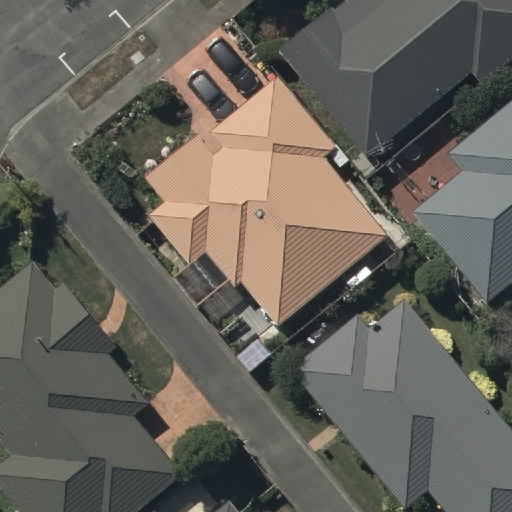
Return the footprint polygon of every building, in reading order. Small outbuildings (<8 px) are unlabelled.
[(481,90),(511,65),(511,0),(352,0),(283,55),(369,163),(473,80),(481,90)] [(280,335),(387,243),(323,166),(336,155),(279,85),(208,143),(219,156),(212,162),(197,144),(143,188),(164,212),(149,224),(187,269),(182,274),(181,276),(180,278),(179,280),(179,282),(179,284),(179,286),(179,288),(179,290),(180,292),(180,294),(181,296),(182,298),(183,300),(185,301),(186,303),(188,304),(189,305),(191,306),(193,307),(195,308),(197,309),(199,309),(201,309),(203,309),(205,309),(207,309),(209,308),(211,308),(213,307),(214,306),(216,305),(218,303),(219,302),(221,300),(222,299),(223,297),(224,295),(225,293),(225,291),(225,289),(226,287),(226,285),(226,283),(225,281),(237,295),(242,290),(280,335)] [(511,109),(448,165),(459,178),(411,220),(490,310),(511,291),(511,109)] [(0,498),(11,511),(148,511),(183,482),(136,426),(152,412),(109,362),(117,355),(62,291),(55,297),(32,270),(0,297),(0,448),(10,460),(0,468),(0,498)] [(355,319),(285,375),(396,511),(410,511),(429,497),(441,511),(511,511),(511,439),(407,310),(371,339),(355,319)]
